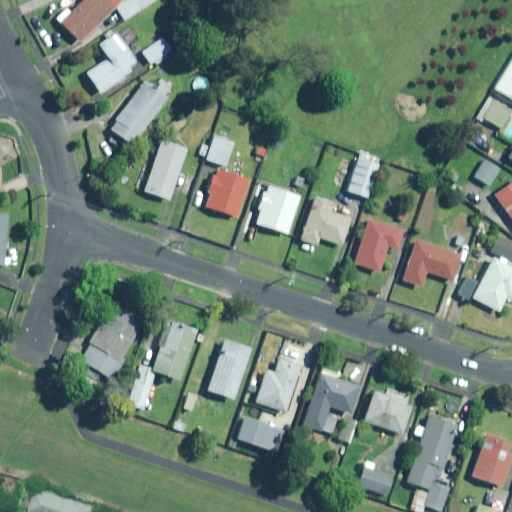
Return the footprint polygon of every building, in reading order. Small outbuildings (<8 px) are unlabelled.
[(54,19),(77,42),(113,7),(122,21),(155,0),(82,0),(68,14),(64,10),(56,18),(54,19)] [(135,62),(114,33),(96,45),(106,59),(84,74),(98,94),(129,72),(126,68),(135,62)] [(173,53),(162,37),(140,52),(150,68),(173,53)] [(511,55),(491,89),(511,101),(511,55)] [(128,147),(165,100),(143,83),(113,122),(114,123),(108,131),(128,147)] [(487,97),(473,118),(479,122),(481,119),(498,130),(510,112),(487,97)] [(232,144),(212,137),(203,161),(223,168),(232,144)] [(184,152),(159,143),(141,193),(167,202),(184,152)] [(375,165),(355,158),(344,192),(364,198),(375,165)] [(497,169),(482,159),(471,176),(486,186),(497,169)] [(247,182),(215,171),(213,178),(210,177),(204,194),(207,195),(203,209),(235,219),(247,182)] [(511,179),(490,195),(511,225),(511,179)] [(258,212),(253,226),(286,237),(298,198),(303,200),(306,190),(293,186),(291,195),(266,187),(263,195),(261,194),(255,211),(258,212)] [(412,229),(426,233),(433,212),(428,211),(434,193),(425,190),(412,229)] [(325,201),(312,196),(297,240),(314,246),(316,238),(339,246),(348,219),(322,210),(325,201)] [(400,230),(365,219),(349,264),(376,273),(385,247),(394,250),(400,230)] [(467,223),(456,219),(453,227),(456,228),(454,236),(455,236),(453,244),(460,246),(467,223)] [(511,256),(511,244),(496,236),(488,252),(498,258),(496,261),(490,257),(468,298),(496,313),(504,298),(509,301),(511,295),(511,268),(503,264),(504,261),(508,263),(511,256)] [(459,255),(413,239),(398,281),(418,288),(423,273),(449,281),(459,255)] [(107,302),(73,370),(94,381),(98,373),(110,379),(140,319),(121,310),(107,302)] [(150,370),(154,371),(177,378),(181,364),(185,365),(195,332),(169,323),(161,348),(158,347),(150,370)] [(246,349),(222,341),(205,391),(229,400),(246,349)] [(297,367),(274,359),(270,372),(262,369),(250,403),(281,413),(297,367)] [(154,371),(150,370),(136,366),(124,405),(142,410),(154,371)] [(357,387),(315,374),(298,427),(318,433),(319,431),(329,434),(334,419),(324,416),(326,408),(348,415),(357,387)] [(387,397),(370,391),(360,422),(399,435),(408,408),(386,400),(387,397)] [(426,491),(428,482),(433,467),(440,470),(454,426),(425,417),(421,429),(413,427),(411,434),(418,437),(403,483),(426,491)] [(280,432),(240,418),(233,441),(272,454),(280,432)] [(353,421),(342,418),(335,440),(346,443),(353,421)] [(506,444),(483,436),(467,477),(498,488),(509,457),(503,454),(506,444)] [(372,464),(364,462),(362,467),(361,467),(354,488),(383,497),(390,477),(370,470),(372,464)] [(428,482),(426,491),(425,493),(414,490),(408,510),(413,511),(420,511),(422,507),(437,511),(438,511),(447,488),(428,482)] [(94,511),(96,508),(39,491),(32,511),(94,511)]
